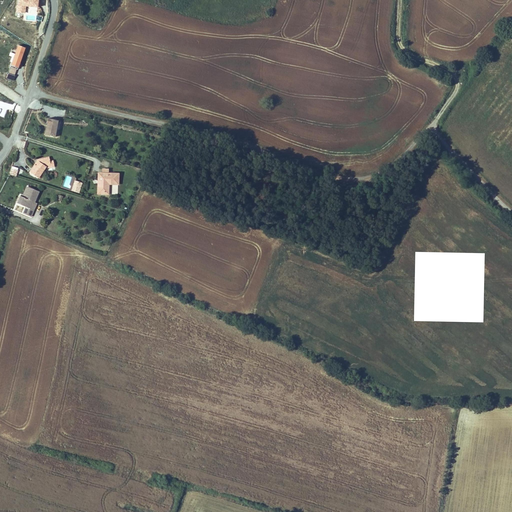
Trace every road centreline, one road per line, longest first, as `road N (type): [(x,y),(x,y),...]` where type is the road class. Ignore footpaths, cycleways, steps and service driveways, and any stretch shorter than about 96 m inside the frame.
road 1 (unclassified): [(31,91),(192,126),(331,173),(383,167),(432,127),(511,211)]
road 2 (track): [(399,0),(397,34),(405,49),(457,79),(432,127)]
